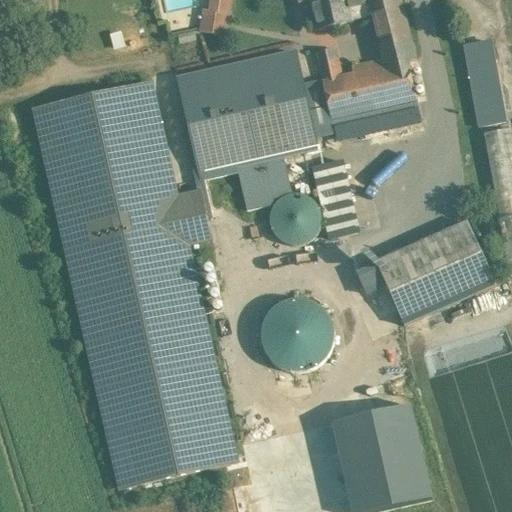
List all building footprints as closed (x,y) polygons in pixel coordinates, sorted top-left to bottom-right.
[(231,0),(211,0),(209,14),(204,13),(200,32),(212,34),(214,23),(222,24),(224,16),(229,12),(231,0)] [(298,0),(299,2),(309,0),(310,0),(318,31),(351,23),(345,0),(298,0)] [(345,0),(351,22),(375,17),(381,47),(379,47),(382,60),(384,68),(408,63),(409,64),(416,62),(400,0),(345,0)] [(492,43),(464,48),(467,68),(495,63),(492,43)] [(335,50),(316,54),(322,82),(341,78),(335,50)] [(296,54),(178,80),(200,178),(318,151),(296,54)] [(382,60),(352,68),(353,75),(384,68),(382,60)] [(341,78),(322,82),(331,121),(417,102),(409,64),(408,63),(384,68),(353,75),(341,78)] [(495,63),(467,68),(478,128),(506,123),(495,66),(496,66),(495,63)] [(151,87),(34,114),(120,492),(236,465),(185,246),(210,241),(199,195),(178,200),(151,87)] [(417,102),(331,121),(334,133),(368,125),(369,127),(403,119),(403,117),(420,114),(417,102)] [(511,134),(511,130),(484,135),(499,221),(511,218),(511,134)] [(341,162),(314,169),(316,179),(343,173),(341,162)] [(343,173),(316,179),(319,192),(346,186),(343,173)] [(346,186),(319,192),(330,241),(358,235),(346,186)] [(320,232),(322,222),(320,212),(314,203),(306,198),(296,196),(286,198),(278,203),(272,212),(271,222),(273,232),(278,240),(287,246),(296,248),(306,246),(315,240),(320,232)] [(511,218),(499,221),(504,246),(505,246),(511,278),(511,277),(511,218)] [(468,224),(376,265),(404,327),(495,286),(468,224)] [(295,301),(280,306),(268,316),(262,330),(262,346),(268,360),(279,370),(294,375),(309,373),(323,366),(332,354),(335,339),(332,323),(323,311),(310,303),(295,301)] [(411,408),(333,426),(352,511),(384,511),(431,502),(411,408)]
